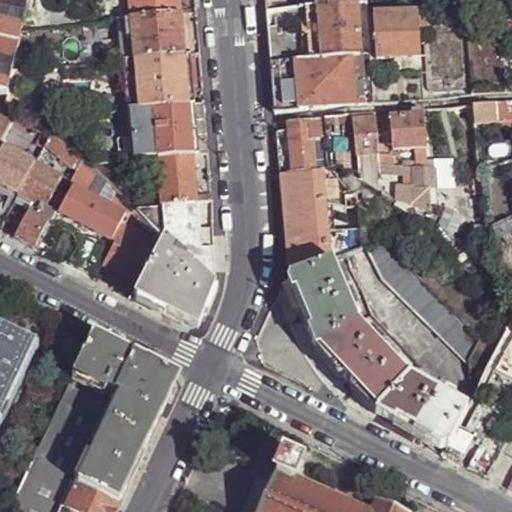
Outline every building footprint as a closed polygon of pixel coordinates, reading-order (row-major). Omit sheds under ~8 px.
[(0,0),(0,98),(2,99),(5,100),(11,72),(16,47),(19,31),(24,10),(26,0),(0,0)] [(142,0),(129,1),(130,21),(180,16),(178,0),(142,0)] [(359,57),(356,5),(317,9),(321,60),(350,58),(359,57)] [(321,60),(317,9),(300,11),(304,61),(321,60)] [(428,13),(417,14),(418,31),(428,31),(428,13)] [(418,31),(417,14),(373,17),(375,61),(419,59),(418,31)] [(134,61),(183,56),(180,16),(130,21),(134,61)] [(117,22),(121,62),(134,61),(130,21),(117,22)] [(275,42),(269,42),(271,65),(296,62),(294,37),(275,39),(275,42)] [(11,72),(25,71),(27,47),(16,47),(11,72)] [(125,112),(134,111),(188,106),(183,56),(134,61),(121,62),(125,112)] [(362,56),(359,57),(350,58),(321,60),(304,61),(296,62),(271,65),(275,115),(365,107),(365,104),(362,101),(354,102),(353,86),(364,84),(362,56)] [(15,113),(18,114),(25,71),(11,72),(5,100),(2,99),(3,105),(15,113)] [(511,102),(473,106),(474,125),(511,120),(511,102)] [(0,142),(7,129),(14,116),(0,105),(0,142)] [(138,161),(157,159),(192,156),(191,138),(190,124),(204,123),(203,105),(188,106),(134,111),(138,161)] [(421,111),(388,114),(393,152),(416,150),(417,170),(428,170),(421,111)] [(42,149),(43,147),(49,136),(44,133),(29,120),(18,114),(15,113),(14,116),(7,129),(42,149)] [(373,115),(352,117),(353,123),(352,123),(359,186),(382,198),(379,177),(379,168),(378,161),(373,115)] [(29,120),(44,133),(50,119),(29,120)] [(288,132),(293,175),(318,173),(317,166),(312,167),(310,141),(324,140),(321,120),(286,123),(288,132)] [(190,124),(191,138),(206,136),(204,123),(190,124)] [(71,169),(76,158),(49,136),(43,147),(71,169)] [(327,172),(324,140),(310,141),(312,167),(317,166),(318,173),(327,172)] [(0,185),(18,195),(34,163),(2,146),(0,149),(0,185)] [(197,204),(212,202),(211,196),(196,198),(192,156),(157,159),(162,207),(197,204)] [(389,159),(378,161),(379,168),(392,169),(389,159)] [(111,241),(125,215),(106,205),(86,195),(96,176),(85,165),(81,162),(69,186),(71,188),(58,214),(111,241)] [(13,240),(34,251),(54,213),(45,208),(62,177),(34,163),(18,195),(33,202),(13,240)] [(339,169),(339,170),(342,174),(352,183),(350,167),(339,169)] [(392,169),(379,168),(379,177),(392,178),(392,169)] [(408,169),(392,169),(392,178),(405,178),(409,178),(408,169)] [(398,189),(397,205),(412,212),(412,210),(431,212),(429,191),(435,191),(433,170),(428,170),(417,170),(408,169),(409,178),(413,178),(413,189),(405,189),(398,189)] [(331,232),(329,202),(343,211),(339,170),(327,172),(318,173),(293,175),(280,176),(288,271),(289,279),(362,246),(361,230),(331,232)] [(413,178),(409,178),(405,178),(405,189),(413,189),(413,178)] [(125,215),(129,217),(132,211),(130,209),(113,192),(106,205),(125,215)] [(162,241),(203,277),(197,204),(162,207),(163,224),(164,235),(166,234),(162,241)] [(147,226),(163,224),(162,207),(158,207),(159,214),(148,214),(148,208),(130,209),(132,211),(147,226)] [(103,268),(139,286),(160,245),(124,227),(103,268)] [(404,262),(393,237),(367,248),(383,281),(469,367),(470,361),(481,340),(404,262)] [(197,333),(213,287),(203,277),(162,241),(160,245),(139,286),(132,300),(197,333)] [(345,257),(331,263),(334,269),(342,266),(343,268),(348,266),(345,257)] [(331,263),(289,279),(319,351),(356,325),(357,323),(334,269),(331,263)] [(319,351),(377,414),(407,380),(356,325),(319,351)] [(0,410),(3,411),(33,346),(0,329),(0,410)] [(163,373),(94,338),(74,380),(105,395),(104,396),(110,399),(112,394),(120,398),(115,410),(69,389),(33,465),(74,485),(78,486),(119,506),(171,396),(163,373)] [(459,426),(466,410),(408,379),(407,380),(377,414),(446,451),(459,426)] [(446,451),(443,456),(459,464),(475,434),(459,426),(446,451)] [(489,477),(504,448),(485,439),(470,467),(489,477)] [(398,511),(375,502),(374,503),(375,504),(372,511),(369,510),(367,511),(365,511),(345,503),(346,500),(343,498),(342,501),(319,491),(321,488),(319,487),(317,490),(301,483),(307,470),(300,467),(301,463),(300,463),(300,462),(299,461),(299,459),(287,454),(287,455),(285,455),(284,456),(283,456),(258,511),(398,511)] [(61,511),(74,485),(33,465),(10,511),(61,511)] [(115,511),(119,506),(78,486),(65,511),(115,511)]
